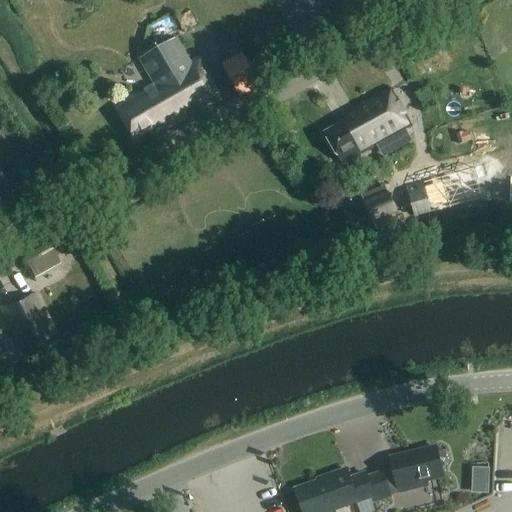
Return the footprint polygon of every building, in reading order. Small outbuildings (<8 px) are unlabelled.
[(188,65),(173,41),(136,62),(152,89),(132,101),(131,98),(113,109),(133,142),(160,125),(163,130),(184,118),(181,112),(193,105),(196,110),(217,97),(195,61),(188,65)] [(239,99),(261,87),(243,54),(221,65),(239,99)] [(106,65),(93,72),(100,84),(113,77),(106,65)] [(341,168),(410,129),(390,92),(354,113),(357,118),(323,136),(341,168)] [(435,150),(421,151),(422,167),(436,166),(435,150)] [(406,188),(415,218),(469,203),(484,199),(475,168),(406,188)] [(377,231),(400,221),(385,186),(362,196),(377,231)] [(76,244),(68,249),(75,260),(82,256),(76,244)] [(59,342),(34,296),(17,305),(15,301),(0,308),(0,311),(24,357),(28,355),(29,358),(59,342)] [(368,477),(376,500),(390,495),(398,493),(425,486),(424,481),(442,476),(438,463),(442,462),(444,459),(442,451),(438,449),(435,449),(434,447),(401,455),(389,458),(392,471),(383,474),(382,472),(368,477)] [(376,500),(368,477),(367,478),(365,474),(349,479),(346,469),(324,477),(325,480),(295,491),(302,511),(328,511),(372,497),(374,501),(376,500)] [(473,482),(472,495),(488,496),(489,483),(473,482)]
